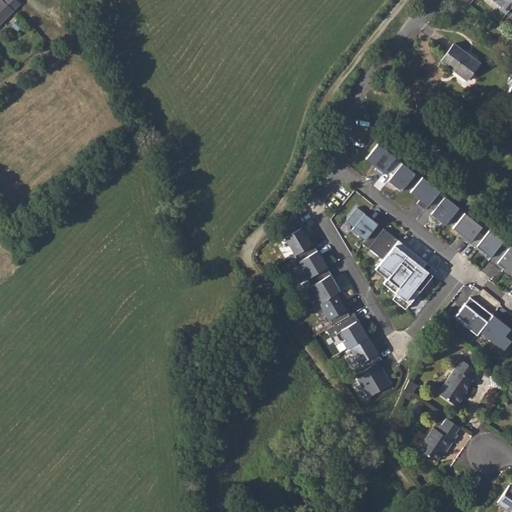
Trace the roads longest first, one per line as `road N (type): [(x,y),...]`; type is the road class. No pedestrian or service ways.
road 1 (track): [(423,511),(246,262),(294,189),(330,92),(407,0)]
road 2 (residential): [(333,163),(317,205),(396,346),(419,338),(462,269)]
road 3 (residential): [(436,0),(359,92),(333,163)]
road 4 (residential): [(462,269),(333,163)]
